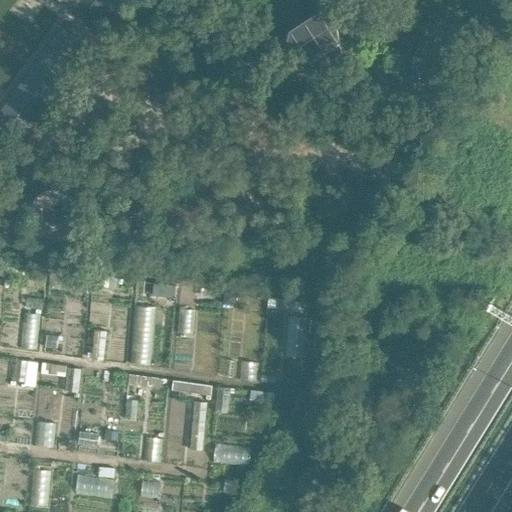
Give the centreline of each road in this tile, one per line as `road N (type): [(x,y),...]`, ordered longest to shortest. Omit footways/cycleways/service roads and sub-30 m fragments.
road 1 (track): [(0,352),(294,386)]
road 2 (track): [(0,446),(206,471)]
road 3 (motorway): [(511,359),(417,511)]
